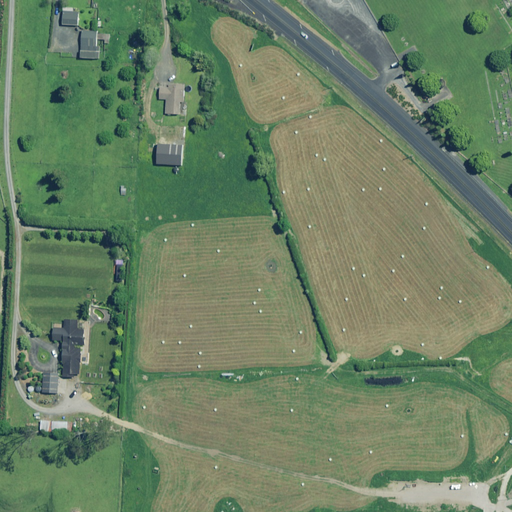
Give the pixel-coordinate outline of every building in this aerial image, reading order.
[(73,8),(63,7),(62,25),(77,26),(78,12),(73,12),(73,8)] [(111,34),(97,34),(97,32),(81,31),(80,58),(99,59),(99,46),(96,46),(96,40),(105,40),(105,43),(111,44),(111,34)] [(184,85),(169,84),(169,88),(160,88),(159,99),(167,99),(166,114),(179,114),(180,102),(183,102),(184,85)] [(182,146),(158,144),(156,164),(181,165),(182,146)] [(77,329),(78,320),(65,320),(64,328),(53,328),(53,340),(62,341),(61,364),(64,364),(63,377),(73,377),(73,374),(79,374),(80,346),(84,346),(84,330),(77,329)] [(58,393),(59,374),(44,372),(42,392),(58,393)] [(76,430),(76,423),(41,421),(40,431),(73,433),(73,430),(76,430)]
